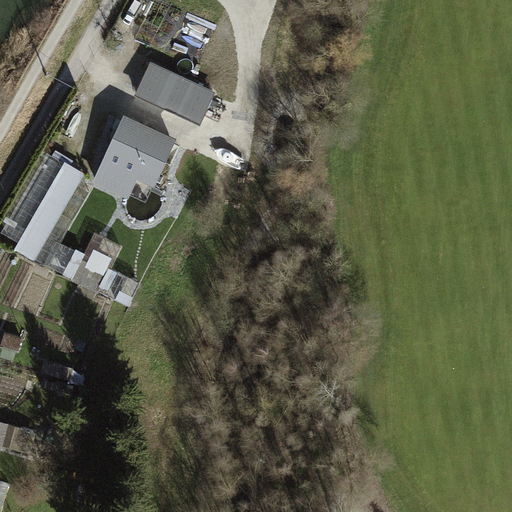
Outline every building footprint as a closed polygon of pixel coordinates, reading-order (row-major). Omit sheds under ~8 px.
[(218,93),(151,64),(136,97),(203,127),(218,93)] [(133,122),(125,118),(95,182),(130,198),(138,180),(155,188),(177,141),(133,122)] [(53,268),(97,176),(64,161),(20,252),(53,268)] [(99,254),(83,283),(99,292),(115,263),(99,254)] [(0,422),(0,444),(36,449),(39,427),(0,422)]
